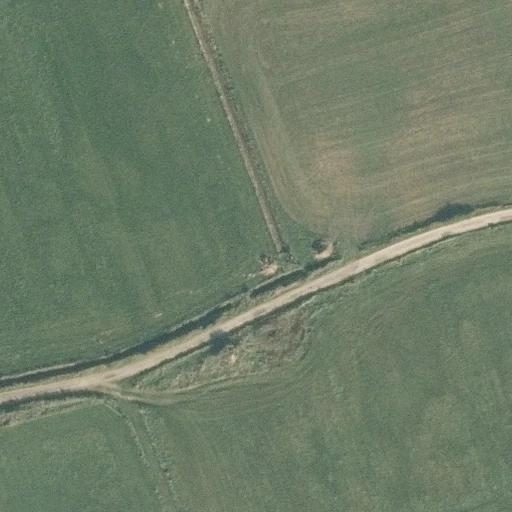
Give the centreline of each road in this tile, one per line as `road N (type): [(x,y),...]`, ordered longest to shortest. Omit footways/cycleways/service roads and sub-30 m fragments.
road 1 (track): [(113,376),(436,227),(511,215)]
road 2 (track): [(113,376),(171,511)]
